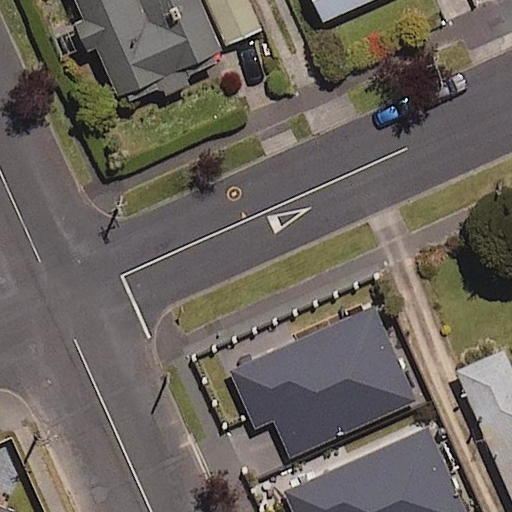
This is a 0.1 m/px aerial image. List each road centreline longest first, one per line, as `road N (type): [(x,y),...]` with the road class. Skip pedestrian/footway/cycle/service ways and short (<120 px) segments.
road 1 (residential): [(58,306),(511,102)]
road 2 (residential): [(150,511),(58,306)]
road 3 (residential): [(58,306),(0,175)]
